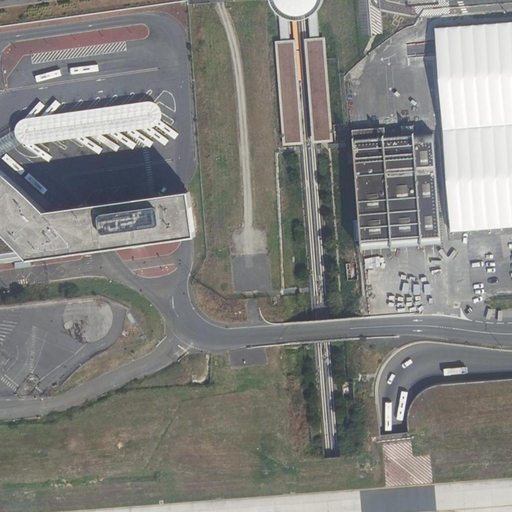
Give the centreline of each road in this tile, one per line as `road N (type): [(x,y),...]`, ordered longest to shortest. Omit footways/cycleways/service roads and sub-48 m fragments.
road 1 (unknown): [(222,0),(242,48),(254,224)]
road 2 (unknown): [(43,186),(186,167)]
